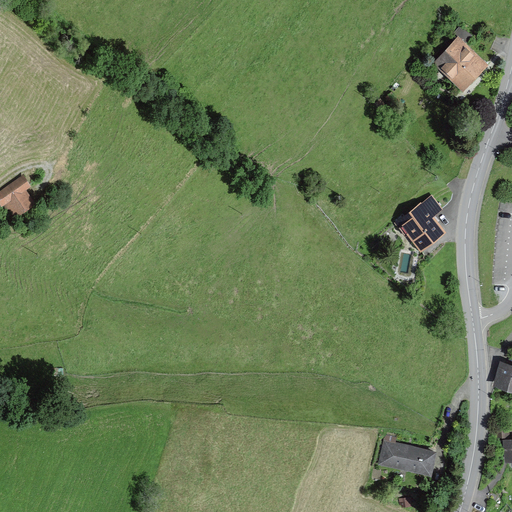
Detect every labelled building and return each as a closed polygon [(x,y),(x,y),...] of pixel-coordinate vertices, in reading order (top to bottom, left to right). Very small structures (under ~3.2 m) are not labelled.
[(459,40),(437,63),(462,86),(480,66),(470,57),(473,53),(463,44),(475,30),(463,22),(452,35),(459,40)] [(483,30),(477,43),(490,49),(496,35),(483,30)] [(23,191),(29,187),(23,178),(0,193),(0,200),(2,204),(9,200),(18,214),(32,205),(23,191)] [(431,195),(396,222),(405,235),(411,230),(423,245),(440,232),(438,229),(441,227),(431,215),(440,207),(431,195)] [(380,236),(369,245),(375,252),(386,243),(380,236)] [(511,365),(504,363),(498,383),(511,386),(511,365)] [(496,426),(497,436),(507,435),(506,425),(496,426)] [(381,462),(430,473),(434,452),(410,447),(409,448),(405,447),(405,446),(385,441),(381,462)] [(374,468),(372,478),(378,479),(380,470),(374,468)]
